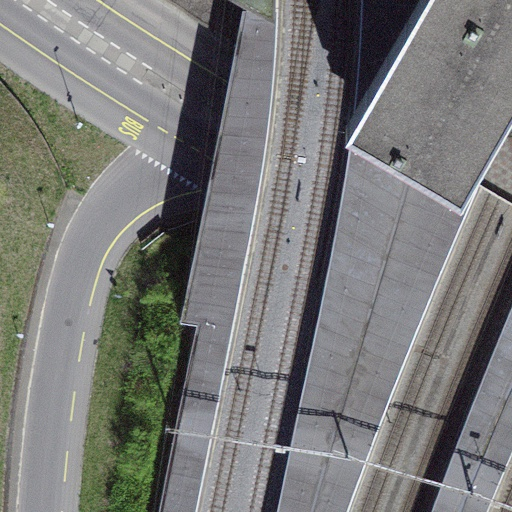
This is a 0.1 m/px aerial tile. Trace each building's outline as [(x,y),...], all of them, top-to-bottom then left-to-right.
[(275,18),(274,0),(241,0),(243,1),(262,11),(275,18)] [(353,111),(347,121),(351,123),(435,172),(434,174),(444,180),(445,178),(461,187),(468,173),(511,98),(511,0),(415,0),(410,10),(353,111)] [(354,0),(353,111),(417,0),(354,0)] [(195,324),(157,511),(199,511),(266,180),(278,91),(281,22),(275,18),(262,11),(243,1),(180,321),(195,324)] [(511,98),(468,173),(479,179),(511,198),(511,98)] [(435,172),(351,123),(319,323),(278,511),(351,511),(479,179),(468,173),(461,187),(445,178),(444,180),(434,174),(435,172)] [(493,511),(511,468),(511,310),(475,399),(433,511),(493,511)]
